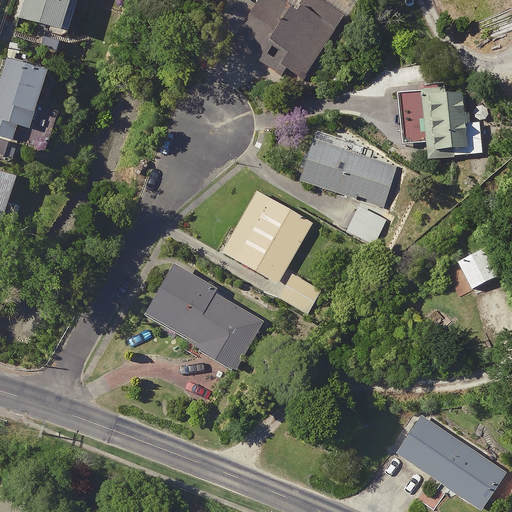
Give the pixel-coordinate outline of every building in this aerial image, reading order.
[(78,0),(26,0),(19,20),(66,36),(78,0)] [(354,6),(343,0),(265,0),(236,47),(283,77),(287,71),(305,82),(354,6)] [(50,74),(9,62),(0,91),(0,139),(15,144),(20,129),(33,133),(50,74)] [(448,100),(447,94),(400,100),(406,148),(428,146),(430,163),(484,156),(479,115),(469,117),(466,98),(448,100)] [(396,167),(314,144),(303,184),(384,208),(396,167)] [(0,241),(22,185),(0,176),(0,241)] [(314,226),(259,195),(224,256),(279,287),(314,226)] [(388,221),(360,208),(348,233),(376,246),(388,221)] [(504,277),(490,249),(462,263),(476,291),(504,277)] [(266,326),(178,271),(148,318),(236,373),(266,326)] [(292,277),(279,299),(310,316),(322,294),(292,277)] [(481,321),(467,319),(464,338),(477,341),(481,321)] [(486,511),(510,477),(422,419),(397,457),(480,511),(486,511)]
